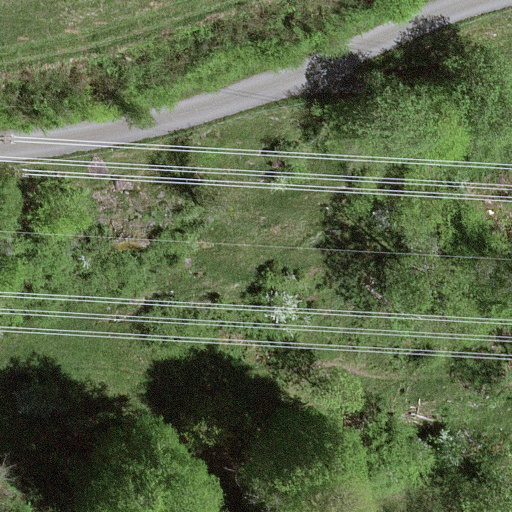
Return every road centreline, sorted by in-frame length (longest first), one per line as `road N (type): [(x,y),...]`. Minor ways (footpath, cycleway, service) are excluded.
road 1 (unclassified): [(471,0),(292,79),(175,114),(0,148)]
road 2 (track): [(0,59),(218,0)]
